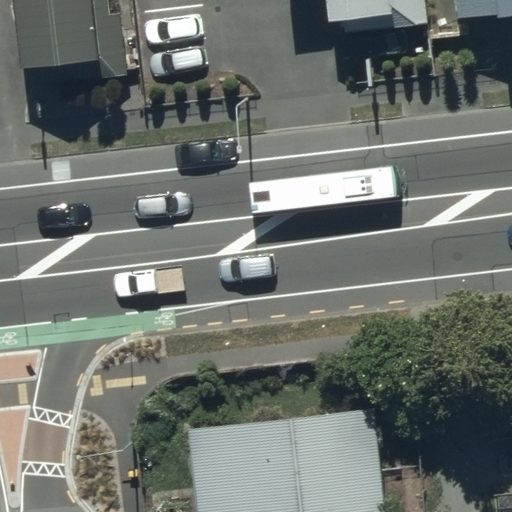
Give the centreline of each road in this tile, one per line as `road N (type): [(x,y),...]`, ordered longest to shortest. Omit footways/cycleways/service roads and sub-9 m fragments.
road 1 (secondary): [(511,203),(80,252)]
road 2 (residential): [(21,511),(5,350)]
road 3 (residential): [(80,252),(34,286),(5,350)]
